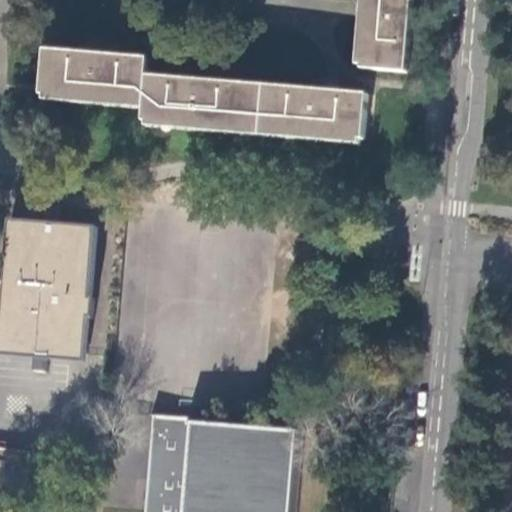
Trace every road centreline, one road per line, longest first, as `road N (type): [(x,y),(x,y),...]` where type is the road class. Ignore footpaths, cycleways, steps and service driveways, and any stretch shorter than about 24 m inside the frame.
road 1 (residential): [(453,244),(433,511)]
road 2 (residential): [(475,0),(453,244)]
